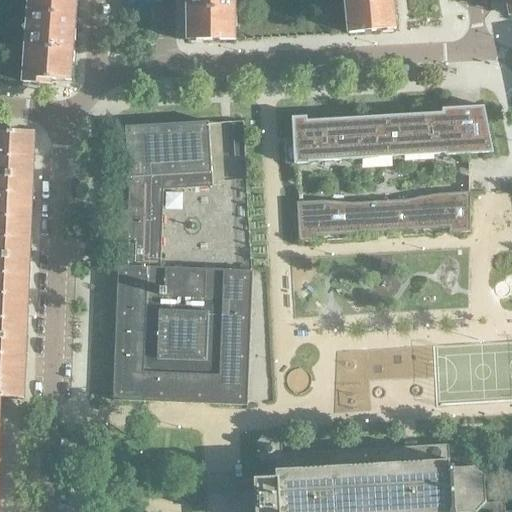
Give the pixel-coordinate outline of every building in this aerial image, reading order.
[(75,16),(76,0),(29,0),(28,13),(75,16)] [(234,9),(233,0),(187,0),(187,10),(234,9)] [(395,29),(392,0),(379,0),(346,3),(349,34),(381,31),(382,34),(393,33),(392,30),(395,29)] [(234,40),(234,9),(187,10),(188,41),(191,41),(191,44),(202,44),(202,41),(234,40)] [(70,81),(75,16),(28,13),(23,83),(50,85),(51,80),(70,81)] [(493,153),(483,106),(442,108),(442,113),(307,121),(306,116),(291,117),(292,131),(294,161),(294,164),(297,164),(308,164),(309,164),(309,162),(435,155),(444,154),(444,156),(493,153)] [(247,406),(252,271),(160,267),(163,190),(212,187),(208,122),(125,127),(128,178),(129,178),(125,266),(118,266),(112,400),(247,406)] [(294,161),(292,131),(281,132),(283,162),(294,161)] [(0,175),(31,177),(33,134),(0,132),(0,175)] [(309,172),(308,164),(297,164),(297,172),(309,172)] [(248,256),(243,166),(218,167),(224,258),(248,256)] [(0,256),(28,258),(31,177),(0,175),(0,256)] [(322,201),(296,203),(298,243),(313,242),(313,236),(317,235),(317,236),(355,234),(376,233),(386,232),(423,230),(449,228),(449,232),(448,232),(449,234),(469,233),(470,192),(469,192),(437,194),(421,197),(406,200),(384,201),(376,202),(353,203),(322,201)] [(0,337),(25,338),(28,258),(0,256),(0,337)] [(0,397),(22,398),(25,338),(0,337),(0,397)] [(477,511),(486,503),(484,476),(474,467),(454,468),(453,465),(449,465),(448,445),(417,446),(416,442),(404,442),(404,447),(367,449),(367,444),(355,445),(355,450),(318,452),(318,447),(306,448),(306,453),(282,454),(281,444),(283,442),(275,435),(273,437),(263,438),(262,436),(255,444),(257,446),(257,455),(255,457),(263,464),(265,462),(266,462),(267,478),(254,479),(255,511),(477,511)] [(504,511),(504,507),(498,502),(486,503),(477,511),(504,511)]
